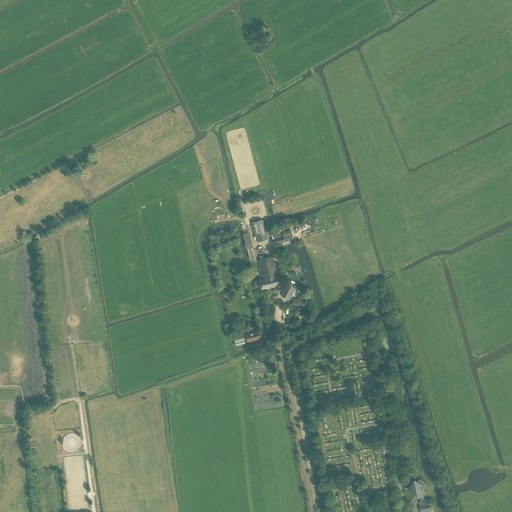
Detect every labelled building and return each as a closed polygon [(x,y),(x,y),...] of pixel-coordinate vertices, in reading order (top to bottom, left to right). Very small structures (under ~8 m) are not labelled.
[(257,242),(268,239),(263,219),(251,222),(257,242)] [(293,239),(290,230),(282,232),(280,226),(269,229),(273,245),(293,239)] [(248,232),(243,234),(247,249),(250,260),(256,258),(252,248),(248,232)] [(259,287),(260,289),(280,285),(272,256),(258,260),(263,279),(253,282),(254,288),(259,287)] [(289,300),(295,288),(287,284),(281,296),(289,300)] [(304,308),(305,300),(292,299),(292,307),(304,308)] [(248,342),(261,338),(259,331),(246,335),(248,342)] [(236,346),(245,343),(243,337),(234,340),(236,346)] [(420,479),(418,482),(415,480),(409,489),(418,496),(419,495),(422,497),(423,498),(419,503),(420,505),(419,505),(420,511),(426,511),(432,511),(431,503),(429,503),(428,501),(423,498),(431,486),(420,479)]
